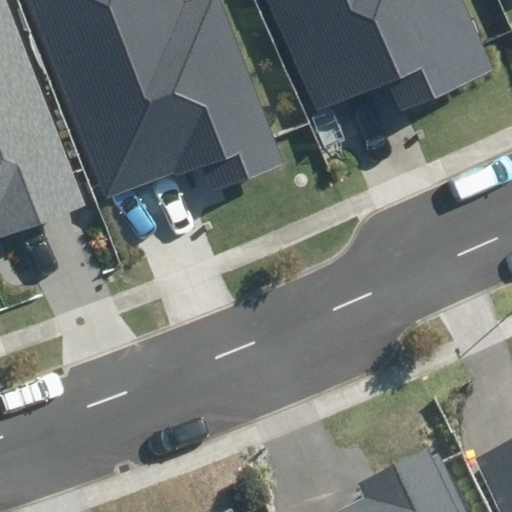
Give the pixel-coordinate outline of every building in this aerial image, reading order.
[(0,0),(0,239),(0,240),(88,208),(11,0),(0,0)] [(29,0),(105,197),(174,171),(176,175),(205,163),(214,187),(282,161),(220,0),(190,0),(184,2),(183,0),(29,0)] [(264,0),(314,111),(387,79),(401,112),(494,71),(462,0),(264,0)] [(511,511),(511,438),(475,456),(501,511),(511,511)] [(458,511),(429,447),(360,479),(369,496),(334,511),(458,511)]
